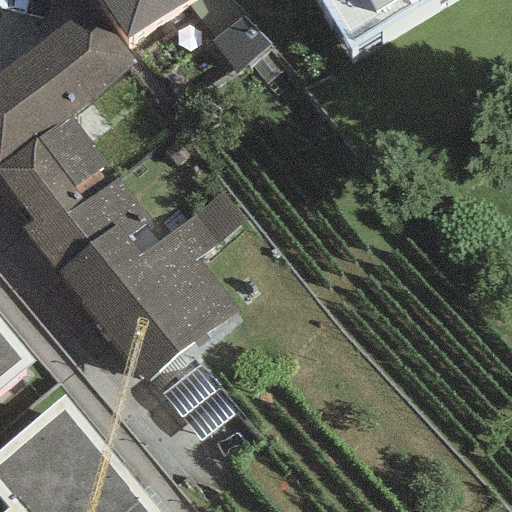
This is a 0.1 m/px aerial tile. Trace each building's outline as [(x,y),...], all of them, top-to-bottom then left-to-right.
[(99,0),(100,2),(128,40),(189,0),(99,0)] [(319,0),(348,47),(425,0),(319,0)] [(143,59),(128,40),(100,2),(0,75),(0,164),(69,114),(143,59)] [(164,237),(69,114),(0,164),(0,177),(32,220),(23,229),(145,382),(240,314),(197,259),(242,223),(221,195),(164,237)] [(0,380),(28,357),(0,323),(0,380)] [(157,511),(61,398),(0,449),(0,493),(16,511),(157,511)]
